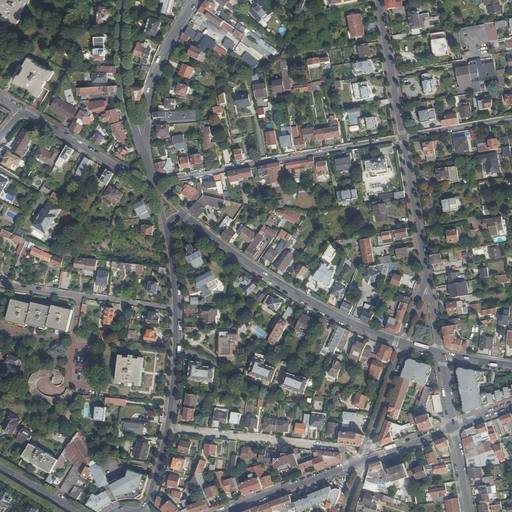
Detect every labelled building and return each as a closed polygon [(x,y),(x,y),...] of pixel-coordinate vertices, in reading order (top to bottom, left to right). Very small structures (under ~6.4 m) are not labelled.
[(0,0),(0,11),(2,13),(9,0),(0,0)] [(9,0),(2,13),(4,14),(3,16),(7,18),(8,16),(15,20),(27,0),(9,0)] [(170,14),(173,0),(158,0),(160,1),(160,2),(164,3),(161,12),(170,14)] [(226,0),(229,2),(237,10),(243,3),(239,0),(226,0)] [(396,8),(395,0),(387,2),(388,10),(393,9),(396,8)] [(499,0),(484,0),(486,6),(489,6),(490,16),(501,14),(499,0)] [(207,1),(202,7),(215,16),(216,14),(212,11),(216,7),(207,1)] [(254,10),(253,9),(249,13),(259,24),(263,20),(262,19),(266,15),(267,16),(268,17),(273,13),(262,1),(258,5),(259,6),(254,10)] [(202,7),(199,11),(207,16),(206,17),(221,27),(224,22),(215,16),(202,7)] [(97,23),(103,23),(103,19),(104,19),(105,20),(107,19),(107,17),(105,16),(106,14),(108,14),(109,10),(107,10),(105,10),(105,8),(100,8),(100,13),(98,13),(97,23)] [(418,12),(409,14),(411,31),(412,31),(413,35),(419,34),(418,30),(425,29),(423,20),(429,19),(428,14),(422,15),(423,15),(418,16),(418,12)] [(349,18),(350,27),(363,25),(362,16),(359,16),(358,14),(355,15),(355,17),(349,18)] [(145,32),(157,36),(162,20),(150,16),(145,32)] [(507,26),(506,21),(485,25),(488,42),(489,42),(498,40),(499,40),(496,28),(507,26)] [(224,29),(227,31),(234,34),(243,40),(245,37),(242,35),(234,29),(227,24),(224,29)] [(238,24),(234,29),(242,35),(246,30),(238,24)] [(363,25),(350,27),(352,38),(358,37),(359,39),(363,38),(363,36),(365,36),(363,25)] [(488,42),(485,25),(477,26),(480,43),(484,43),(488,42)] [(480,43),(477,26),(475,26),(458,29),(461,47),(480,43)] [(287,31),(283,27),(278,31),(282,35),(287,31)] [(184,35),(190,38),(195,41),(198,34),(188,29),(184,35)] [(275,55),(278,50),(260,39),(263,34),(257,30),(254,34),(250,31),(247,37),(275,55)] [(444,42),(443,32),(430,34),(433,54),(448,52),(446,42),(444,42)] [(195,41),(197,41),(201,44),(205,38),(205,37),(199,33),(198,34),(195,41)] [(183,34),(180,39),(187,43),(190,38),(184,35),(183,34)] [(223,45),(230,51),(238,41),(231,35),(223,45)] [(94,43),(94,49),(104,48),(104,42),(104,37),(92,38),(93,43),(94,43)] [(245,37),(243,40),(268,58),(271,55),(245,37)] [(146,42),(147,39),(144,38),(144,43),(144,48),(141,56),(148,58),(151,49),(147,48),(148,43),(146,42)] [(201,44),(202,45),(225,58),(228,53),(218,46),(205,38),(201,44)] [(499,47),(498,40),(489,42),(490,49),(499,47)] [(194,47),(199,50),(202,45),(201,44),(197,41),(194,47)] [(134,54),(141,56),(144,48),(144,43),(138,42),(134,54)] [(369,45),(359,46),(361,60),(371,58),(369,45)] [(208,54),(199,50),(194,47),(193,47),(189,55),(198,60),(197,61),(198,61),(197,63),(202,65),(203,64),(204,64),(207,58),(206,58),(208,54)] [(104,48),(94,49),(94,51),(92,51),(90,52),(90,54),(92,55),(94,55),(94,60),(105,60),(104,55),(105,55),(105,48),(104,48)] [(247,52),(242,58),(254,69),(260,63),(247,52)] [(321,60),(322,68),(331,66),(329,59),(321,60)] [(37,75),(46,80),(51,72),(30,60),(25,68),(32,72),(23,86),(28,89),(37,75)] [(484,81),(497,79),(497,76),(496,71),(495,65),(490,66),(482,68),(481,60),(471,62),(469,65),(469,67),(457,69),(461,90),(473,88),(474,94),(482,92),(480,82),(484,81)] [(350,65),(351,69),(353,69),(354,71),(353,72),(354,75),(362,74),(362,73),(365,73),(365,74),(373,72),(373,67),(371,68),(371,66),(371,65),(370,61),(350,65)] [(285,62),(280,63),(283,81),(285,90),(285,91),(291,90),(285,62)] [(179,75),(191,79),(194,69),(183,65),(179,75)] [(340,77),(347,76),(345,66),(338,67),(340,77)] [(332,68),(335,83),(339,82),(341,82),(340,77),(338,67),(332,68)] [(32,72),(25,68),(16,82),(23,86),(32,72)] [(461,90),(457,69),(451,70),(455,92),(461,90)] [(107,72),(97,72),(93,73),(94,82),(108,82),(107,72)] [(430,76),(430,74),(423,75),(424,81),(423,82),(425,94),(433,93),(433,90),(436,89),(434,80),(433,80),(432,75),(430,76)] [(38,95),(46,80),(37,75),(28,89),(38,95)] [(285,90),(283,81),(271,83),(273,92),(285,90)] [(369,87),(368,82),(353,84),(356,101),(357,101),(363,100),(362,100),(370,98),(368,87),(369,87)] [(170,90),(169,95),(193,100),(193,97),(187,95),(190,87),(181,84),(180,87),(178,86),(177,88),(176,90),(178,91),(178,92),(170,90)] [(259,85),(254,86),(256,98),(267,96),(265,84),(259,85)] [(119,93),(117,85),(76,88),(77,95),(105,93),(104,92),(114,91),(114,94),(119,93)] [(319,86),(312,87),(307,88),(307,91),(315,90),(316,95),(319,94),(318,88),(319,88),(319,86)] [(141,99),(144,87),(133,87),(134,99),(141,99)] [(225,94),(222,95),(217,99),(218,107),(213,108),(215,115),(223,113),(222,105),(227,104),(225,94)] [(250,106),(248,95),(235,97),(237,108),(250,106)] [(491,96),(478,98),(473,99),(475,107),(480,106),(481,110),(489,109),(489,108),(493,107),(491,96)] [(71,117),(74,119),(75,117),(80,109),(84,103),(83,101),(81,100),(80,101),(78,105),(77,107),(76,109),(74,108),(56,98),(50,107),(66,117),(67,115),(71,117)] [(159,106),(158,113),(167,113),(168,109),(175,109),(176,100),(166,99),(165,106),(159,106)] [(83,101),(84,103),(87,107),(93,114),(100,112),(100,113),(106,111),(112,109),(110,103),(107,101),(104,102),(104,101),(89,102),(88,100),(83,101)] [(76,122),(80,124),(82,121),(84,121),(83,123),(89,124),(90,117),(89,117),(93,114),(87,107),(83,110),(83,109),(80,109),(75,117),(79,117),(77,121),(76,122)] [(456,112),(458,120),(461,119),(462,119),(465,118),(467,118),(471,117),(470,107),(456,110),(456,112)] [(118,120),(115,109),(112,109),(106,111),(107,114),(102,115),(103,116),(99,117),(101,121),(104,120),(104,122),(109,121),(110,123),(118,120)] [(431,120),(429,110),(420,112),(420,116),(421,118),(421,123),(427,122),(431,121),(431,120)] [(154,113),(153,119),(161,119),(161,122),(166,122),(166,120),(186,119),(186,118),(198,117),(198,115),(197,111),(167,113),(158,113),(154,113)] [(348,112),(340,114),(341,121),(349,119),(348,112)] [(349,113),(350,125),(358,125),(357,116),(360,116),(360,112),(349,113)] [(442,121),(443,127),(458,124),(458,120),(456,112),(453,113),(453,116),(445,117),(446,121),(442,121)] [(360,119),(363,131),(376,129),(375,124),(375,121),(374,117),(360,119)] [(74,119),(73,121),(74,122),(71,127),(79,132),(82,127),(81,126),(79,125),(80,124),(76,122),(77,121),(74,119)] [(202,141),(200,130),(199,121),(195,122),(198,135),(187,136),(187,143),(202,141)] [(124,130),(121,122),(112,125),(115,132),(113,133),(114,134),(115,133),(124,130)] [(332,128),(315,131),(316,140),(316,141),(341,136),(339,123),(331,124),(332,128)] [(93,124),(90,130),(94,133),(98,126),(93,124)] [(314,125),(302,127),(302,130),(305,142),(309,141),(309,144),(312,143),(312,141),(316,140),(315,131),(314,125)] [(169,126),(158,127),(159,136),(169,135),(169,126)] [(202,141),(204,149),(214,147),(214,143),(211,144),(209,136),(211,135),(210,128),(200,130),(202,141)] [(127,138),(124,130),(115,133),(118,142),(127,138)] [(305,142),(302,130),(300,130),(301,139),(295,140),(297,149),(306,147),(305,142)] [(25,131),(16,145),(18,147),(14,152),(23,157),(27,152),(25,151),(34,136),(25,131)] [(275,131),(266,132),(268,146),(277,145),(275,131)] [(92,140),(100,145),(104,138),(96,133),(92,140)] [(291,136),(291,135),(290,135),(280,137),(282,148),(293,146),(291,136)] [(174,144),(176,145),(187,143),(187,136),(184,137),(183,136),(175,137),(173,139),(174,144)] [(458,153),(469,151),(467,138),(456,141),(458,153)] [(479,148),(479,153),(499,149),(497,140),(491,141),(489,141),(489,143),(486,143),(486,147),(479,148)] [(428,162),(436,160),(435,150),(436,150),(436,147),(437,147),(436,142),(424,144),(425,148),(425,152),(426,156),(427,156),(428,162)] [(176,145),(177,152),(181,152),(180,148),(185,147),(185,148),(188,148),(187,143),(176,145)] [(45,152),(41,149),(35,159),(42,164),(44,162),(52,167),(60,153),(49,146),(47,149),(45,152)] [(116,154),(125,159),(128,155),(126,154),(128,150),(121,146),(116,154)] [(74,151),(68,147),(57,165),(61,168),(65,161),(67,162),(74,151)] [(236,158),(237,161),(243,160),(242,150),(235,151),(235,154),(236,158)] [(23,166),(25,162),(10,152),(6,159),(3,164),(10,169),(14,164),(18,167),(19,165),(21,166),(23,166)] [(500,153),(483,156),(484,163),(489,162),(491,174),(503,172),(500,153)] [(188,154),(189,159),(190,165),(193,165),(202,164),(201,155),(192,157),(192,154),(188,154)] [(338,171),(353,168),(351,157),(336,159),(338,171)] [(86,169),(90,161),(86,158),(78,171),(78,172),(77,174),(81,177),(84,172),(86,169)] [(183,169),(190,168),(190,165),(189,159),(185,160),(185,158),(182,158),(183,169)] [(310,160),(299,162),(300,167),(299,167),(300,173),(306,172),(305,166),(311,165),(311,166),(313,166),(315,173),(313,174),(315,183),(318,182),(314,158),(310,159),(310,160)] [(166,176),(173,175),(170,159),(167,160),(168,162),(162,174),(166,176)] [(379,160),(371,162),(372,172),(370,172),(371,178),(378,177),(378,175),(388,173),(386,159),(383,160),(383,159),(379,159),(379,160)] [(94,163),(91,160),(90,161),(86,169),(90,171),(94,163)] [(157,171),(162,174),(168,162),(163,163),(162,162),(155,164),(157,171)] [(296,181),(301,180),(300,173),(299,167),(300,167),(299,162),(286,164),(287,169),(295,168),(297,174),(295,176),(296,181)] [(321,177),(325,176),(324,172),(329,171),(327,162),(317,163),(319,173),(320,173),(321,177)] [(281,170),(280,163),(267,166),(269,176),(270,178),(274,178),(273,175),(274,175),(274,171),(281,170)] [(269,176),(267,166),(261,167),(261,170),(257,170),(258,173),(259,173),(260,174),(265,173),(265,176),(266,176),(269,176)] [(457,179),(459,178),(457,167),(437,170),(439,181),(440,185),(458,182),(457,179)] [(238,171),(240,179),(252,177),(251,168),(238,171)] [(114,174),(107,170),(101,182),(107,186),(114,174)] [(240,181),(240,179),(238,171),(229,172),(231,183),(235,182),(240,181)] [(218,182),(215,183),(207,184),(207,186),(203,186),(204,192),(208,191),(208,190),(219,188),(220,194),(223,193),(220,175),(217,176),(218,182)] [(0,196),(3,190),(4,191),(9,181),(0,176),(0,196)] [(204,196),(201,184),(197,185),(198,192),(194,189),(193,190),(189,186),(183,194),(196,204),(203,196),(204,196)] [(50,191),(44,187),(41,191),(47,195),(50,191)] [(123,194),(111,187),(104,197),(117,204),(123,194)] [(343,200),(357,198),(356,190),(352,191),(352,190),(341,192),(343,200)] [(55,193),(52,198),(59,202),(62,198),(55,193)] [(196,204),(190,211),(198,219),(203,213),(202,213),(205,209),(205,208),(208,205),(224,209),(226,201),(225,201),(204,196),(203,196),(196,204)] [(452,211),(450,199),(442,200),(444,213),(452,211)] [(276,210),(284,211),(282,201),(274,202),(275,207),(276,210)] [(56,216),(61,209),(49,202),(45,210),(44,209),(34,226),(47,234),(57,217),(56,216)] [(134,206),(138,214),(146,210),(143,202),(134,206)] [(381,202),(374,203),(376,211),(378,222),(389,220),(386,204),(381,205),(381,202)] [(146,210),(138,214),(140,218),(150,217),(146,210)] [(296,213),(285,211),(283,217),(296,223),(298,219),(295,217),(296,213)] [(220,227),(223,229),(226,231),(230,225),(234,220),(228,216),(220,227)] [(503,220),(503,217),(483,221),(484,225),(487,224),(488,228),(490,227),(492,235),(493,236),(498,235),(499,234),(499,231),(504,230),(505,229),(504,223),(502,222),(503,220)] [(283,228),(287,220),(282,218),(278,226),(283,228)] [(142,235),(153,236),(154,226),(143,225),(142,235)] [(226,231),(222,237),(230,243),(238,231),(230,225),(226,231)] [(267,233),(273,237),(276,232),(269,227),(268,228),(264,225),(261,230),(267,233)] [(252,243),(256,238),(257,236),(245,227),(239,236),(243,239),(244,238),(252,243)] [(15,235),(3,229),(0,234),(0,236),(3,237),(3,236),(21,244),(17,253),(21,255),(25,246),(28,240),(25,239),(15,235)] [(25,232),(19,229),(15,235),(25,239),(27,235),(24,233),(25,232)] [(408,235),(407,229),(396,231),(397,238),(394,238),(395,243),(404,242),(403,236),(408,235)] [(284,249),(292,236),(282,230),(279,234),(283,237),(284,236),(286,238),(286,239),(281,247),(284,249)] [(449,239),(450,243),(460,241),(458,230),(448,232),(449,235),(446,236),(447,239),(449,239)] [(469,231),(470,240),(477,239),(476,230),(469,231)] [(391,231),(383,233),(383,236),(380,237),(380,240),(392,238),(391,231)] [(270,243),(274,238),(273,237),(267,233),(265,236),(269,239),(268,242),(270,243)] [(252,244),(245,254),(254,260),(264,243),(261,241),(256,238),(252,243),(252,244)] [(365,263),(374,261),(371,239),(361,240),(365,263)] [(24,260),(29,248),(25,246),(21,255),(20,258),(24,260)] [(196,270),(205,265),(201,257),(203,257),(198,248),(194,250),(193,246),(187,249),(189,253),(186,254),(190,263),(192,262),(196,270)] [(32,255),(42,259),(46,249),(42,247),(40,250),(35,248),(32,255)] [(271,247),(265,256),(273,262),(279,253),(271,247)] [(74,258),(70,248),(65,257),(74,258)] [(398,258),(409,257),(407,248),(396,249),(398,258)] [(491,259),(503,257),(502,253),(499,254),(499,248),(490,249),(491,259)] [(63,268),(65,257),(63,256),(62,260),(49,254),(50,251),(46,249),(42,259),(63,268)] [(291,257),(292,255),(286,251),(279,261),(276,265),(279,267),(278,268),(278,270),(279,270),(280,270),(281,269),(284,271),(287,266),(292,258),(291,257)] [(463,260),(461,251),(449,253),(451,262),(463,260)] [(441,254),(431,256),(433,265),(443,263),(442,263),(446,262),(445,260),(442,260),(441,254)] [(391,263),(393,263),(392,256),(379,258),(380,265),(385,264),(391,263)] [(97,271),(98,260),(90,259),(90,261),(86,261),(86,262),(77,262),(76,268),(97,271)] [(139,265),(114,262),(113,269),(120,270),(120,269),(131,270),(138,270),(139,265)] [(330,270),(331,267),(325,264),(321,270),(322,270),(320,272),(319,271),(314,278),(320,281),(321,280),(324,282),(323,284),(324,284),(325,283),(331,286),(334,279),(333,278),(336,272),(330,270)] [(380,265),(370,267),(369,269),(381,273),(382,274),(385,266),(385,264),(380,265)] [(305,277),(309,279),(313,273),(309,270),(309,269),(302,265),(297,272),(304,277),(305,277)] [(484,278),(489,278),(487,268),(480,269),(481,273),(483,273),(484,278)] [(381,273),(369,269),(366,279),(377,283),(379,279),(380,275),(381,273)] [(97,285),(103,286),(103,285),(108,285),(110,273),(99,271),(97,285)] [(251,280),(254,277),(244,271),(238,276),(243,281),(246,285),(251,280)] [(216,277),(213,272),(198,279),(198,281),(197,282),(197,284),(197,285),(199,286),(198,288),(201,287),(204,292),(203,293),(204,294),(205,294),(206,296),(212,292),(211,290),(218,285),(214,278),(216,277)] [(450,284),(461,282),(460,278),(458,278),(458,277),(460,276),(460,272),(448,274),(450,284)] [(393,283),(400,286),(403,277),(396,274),(393,283)] [(248,295),(257,286),(251,280),(246,285),(243,281),(242,282),(246,287),(243,290),(248,295)] [(159,283),(150,282),(148,293),(157,294),(159,283)] [(452,298),(469,295),(466,282),(461,282),(450,284),(452,298)] [(336,284),(332,294),(338,297),(337,299),(342,301),(347,288),(336,284)] [(381,294),(386,296),(389,286),(384,284),(384,286),(381,294)] [(349,300),(352,290),(350,289),(341,310),(350,315),(354,306),(353,306),(354,303),(349,300)] [(254,299),(258,302),(264,295),(260,292),(254,299)] [(264,303),(277,310),(281,303),(269,295),(264,303)] [(409,304),(411,298),(401,295),(399,301),(400,301),(401,302),(409,304)] [(392,305),(394,305),(396,300),(386,296),(384,302),(392,305)] [(400,331),(409,304),(401,302),(397,313),(399,314),(398,319),(396,318),(395,318),(396,314),(400,301),(399,301),(396,300),(394,305),(392,311),(390,310),(388,309),(387,314),(388,314),(387,318),(390,319),(387,330),(395,333),(400,331)] [(8,319),(28,324),(29,322),(33,307),(12,302),(8,319)] [(458,302),(448,303),(450,313),(460,312),(459,308),(458,302)] [(483,310),(487,309),(486,303),(476,305),(477,311),(483,310)] [(295,306),(291,304),(283,317),(288,320),(295,306)] [(29,322),(48,327),(49,325),(53,310),(33,305),(33,307),(29,322)] [(510,311),(511,305),(506,306),(505,315),(499,315),(499,320),(500,320),(499,324),(509,325),(510,311)] [(106,323),(111,324),(111,321),(113,321),(113,320),(114,320),(115,309),(108,308),(107,307),(104,306),(103,307),(102,312),(103,313),(107,314),(106,323)] [(463,307),(459,308),(460,312),(450,313),(451,316),(464,314),(463,307)] [(49,325),(68,330),(73,313),(53,308),(53,310),(49,325)] [(203,323),(215,323),(216,316),(217,315),(217,309),(213,309),(213,308),(202,308),(202,314),(203,314),(203,323)] [(362,320),(371,324),(374,315),(365,311),(362,320)] [(147,322),(159,323),(160,318),(157,318),(157,313),(151,312),(150,315),(148,315),(147,322)] [(310,336),(317,324),(313,321),(313,320),(308,317),(307,318),(303,316),(296,328),(310,336)] [(273,334),(268,342),(274,346),(276,346),(277,342),(276,341),(287,323),(281,319),(280,322),(276,329),(273,334)] [(469,331),(468,323),(467,324),(462,324),(461,325),(462,329),(462,332),(469,331)] [(337,347),(338,345),(345,329),(338,325),(335,331),(333,334),(329,344),(328,344),(326,348),(334,352),(337,347)] [(451,349),(466,351),(467,343),(463,342),(463,340),(460,340),(458,338),(457,338),(456,330),(458,330),(457,325),(450,326),(444,327),(447,346),(451,349)] [(338,345),(337,347),(343,350),(348,341),(347,340),(351,332),(345,329),(338,345)] [(146,340),(158,341),(159,336),(156,336),(156,331),(149,330),(149,332),(147,332),(146,340)] [(229,334),(229,332),(221,332),(220,355),(233,355),(233,349),(238,349),(238,340),(239,340),(239,334),(229,334)] [(481,348),(492,349),(494,338),(486,337),(485,339),(482,339),(481,348)] [(366,346),(366,345),(363,344),(361,343),(357,341),(351,356),(361,360),(362,356),(366,346)] [(389,361),(390,361),(393,350),(392,348),(384,345),(381,353),(380,353),(379,355),(378,355),(376,360),(388,364),(389,361)] [(369,358),(371,352),(372,349),(366,346),(362,356),(369,358)] [(267,380),(272,382),(275,375),(278,368),(264,363),(267,356),(257,352),(253,360),(252,364),(249,373),(259,377),(267,380)] [(22,359),(9,354),(6,362),(14,366),(13,368),(17,370),(22,359)] [(130,358),(124,357),(123,357),(122,360),(121,360),(119,378),(120,379),(120,382),(121,382),(127,383),(127,386),(130,386),(131,383),(135,384),(135,385),(137,385),(137,384),(138,384),(139,381),(140,381),(142,363),(141,362),(141,359),(140,359),(135,358),(135,355),(130,355),(130,358)] [(311,359),(304,356),(301,361),(308,365),(311,359)] [(342,363),(335,360),(332,368),(329,375),(338,378),(339,375),(344,364),(341,363),(342,363)] [(379,378),(384,363),(375,360),(370,375),(379,378)] [(199,364),(191,363),(190,365),(190,370),(189,378),(199,379),(208,381),(213,381),(214,368),(201,366),(201,364),(199,364)] [(418,383),(420,383),(421,379),(424,370),(420,368),(420,371),(417,370),(413,381),(418,383)] [(485,382),(484,372),(458,368),(456,370),(463,409),(466,410),(511,394),(511,384),(511,386),(502,387),(503,389),(494,390),(495,393),(488,395),(487,393),(481,395),(479,383),(485,382)] [(74,391),(67,390),(66,392),(63,395),(60,396),(57,397),(54,397),(50,397),(47,396),(44,395),(40,392),(38,390),(37,388),(37,386),(37,384),(38,381),(39,379),(41,378),(44,377),(46,377),(49,376),(51,377),(54,377),(53,381),(53,383),(53,385),(54,386),(56,387),(58,387),(60,386),(63,384),(64,382),(64,380),(64,378),(64,376),(62,374),(61,372),(58,370),(56,370),(49,369),(43,369),(40,370),(37,371),(35,373),(33,374),(31,377),(30,380),(29,382),(29,387),(30,391),(31,393),(33,395),(36,399),(39,401),(42,402),(46,404),(52,405),(58,405),(62,404),(66,402),(69,400),(72,397),(73,394),(74,391)] [(281,385),(286,387),(294,390),(304,394),(310,379),(308,378),(304,377),(302,376),(302,377),(287,371),(281,385)] [(401,376),(391,406),(401,410),(405,397),(406,397),(412,381),(409,380),(401,376)] [(422,396),(426,385),(420,383),(418,383),(416,388),(421,390),(419,395),(422,396)] [(427,403),(432,388),(428,386),(426,385),(422,396),(420,401),(423,402),(427,403)] [(364,407),(368,396),(358,393),(355,404),(364,407)] [(186,404),(197,405),(198,395),(188,394),(186,404)] [(443,412),(440,395),(434,396),(437,413),(443,412)] [(96,406),(95,419),(105,421),(106,407),(96,406)] [(391,406),(389,411),(393,412),(391,416),(398,418),(401,410),(391,406)] [(194,408),(185,407),(184,417),(188,417),(188,419),(193,420),(194,408)] [(357,417),(357,413),(345,411),(344,413),(343,420),(343,422),(343,426),(350,427),(351,419),(349,418),(349,417),(357,417)] [(227,423),(228,413),(215,412),(215,420),(224,421),(224,423),(227,423)] [(240,423),(241,414),(232,412),(231,422),(240,423)] [(409,415),(412,422),(412,423),(418,421),(417,418),(416,415),(416,414),(410,413),(409,415)] [(10,431),(13,433),(21,420),(12,414),(9,420),(10,421),(5,429),(9,432),(10,431)] [(327,416),(312,414),(311,425),(319,426),(319,428),(325,429),(327,416)] [(420,426),(422,430),(442,423),(443,421),(436,418),(434,419),(433,417),(430,417),(429,414),(417,418),(418,421),(419,422),(420,426)] [(511,416),(511,414),(501,418),(503,424),(505,424),(507,430),(511,429),(511,416)] [(265,428),(276,430),(276,429),(278,419),(266,417),(265,428)] [(257,427),(258,419),(247,418),(246,426),(257,427)] [(289,421),(278,419),(276,429),(288,431),(289,421)] [(408,427),(408,424),(403,425),(386,419),(379,442),(382,445),(394,441),(391,430),(392,427),(404,428),(408,427)] [(338,431),(339,423),(330,422),(329,432),(338,433),(338,431)] [(144,425),(125,423),(123,435),(132,435),(133,434),(143,435),(144,425)] [(296,431),(307,433),(307,424),(297,423),(296,431)] [(485,423),(477,426),(480,434),(488,431),(486,426),(485,423)] [(480,434),(477,426),(465,431),(462,435),(469,438),(480,434)] [(17,439),(26,445),(33,434),(24,428),(17,439)] [(72,439),(67,448),(71,451),(67,458),(72,460),(76,465),(85,471),(93,458),(77,430),(72,439)] [(488,432),(492,442),(497,440),(495,433),(494,434),(492,430),(488,432)] [(359,445),(363,443),(365,436),(358,433),(357,433),(342,431),(340,443),(359,445)] [(469,438),(462,435),(466,460),(481,454),(495,449),(494,446),(492,442),(488,432),(488,431),(480,434),(469,438)] [(445,438),(436,442),(439,450),(449,447),(448,441),(445,438)] [(179,451),(189,453),(192,443),(182,440),(179,451)] [(139,441),(135,457),(148,459),(151,445),(146,444),(146,443),(139,441)] [(49,471),(52,473),(54,469),(59,460),(31,444),(24,457),(26,458),(49,471)] [(206,452),(217,453),(218,445),(207,444),(206,452)] [(498,456),(498,457),(504,455),(500,444),(499,444),(494,446),(495,449),(498,456)] [(242,457),(256,459),(257,448),(248,447),(248,449),(243,448),(242,457)] [(71,451),(67,448),(59,460),(54,469),(59,472),(67,458),(71,451)] [(266,463),(275,464),(276,459),(276,453),(276,452),(268,451),(268,449),(262,448),(260,459),(266,460),(266,463)] [(315,463),(317,469),(342,459),(341,453),(314,449),(317,458),(314,460),(315,463)] [(275,464),(278,471),(283,469),(284,470),(289,468),(290,469),(295,467),(294,466),(300,464),(298,459),(296,454),(296,452),(293,453),(282,452),(282,453),(281,457),(276,459),(275,464)] [(426,456),(429,465),(434,464),(438,464),(434,453),(426,456)] [(481,454),(466,460),(468,469),(480,467),(483,466),(482,459),(481,454)] [(106,505),(113,502),(119,500),(110,483),(105,475),(95,455),(93,458),(85,471),(83,475),(87,478),(93,473),(101,487),(103,486),(105,491),(97,496),(94,494),(87,504),(99,511),(102,509),(106,505)] [(300,464),(302,468),(315,463),(314,460),(314,459),(311,460),(309,455),(302,457),(298,459),(300,464)] [(483,466),(500,463),(498,457),(498,456),(482,459),(483,466)] [(175,458),(172,470),(179,472),(180,469),(183,469),(186,459),(180,457),(180,459),(175,458)] [(49,471),(26,458),(25,459),(48,473),(49,471)] [(202,459),(197,474),(203,473),(207,461),(202,459)] [(215,471),(216,471),(221,470),(228,470),(228,467),(228,464),(216,462),(215,464),(215,471)] [(388,482),(381,462),(371,465),(366,481),(372,483),(374,478),(379,480),(380,476),(377,474),(378,472),(374,471),(376,470),(377,470),(379,470),(384,483),(388,482)] [(446,466),(445,463),(441,463),(438,464),(434,464),(435,468),(436,474),(445,473),(445,471),(447,470),(446,466)] [(404,464),(388,470),(392,483),(408,477),(404,464)] [(81,479),(83,475),(85,471),(76,465),(61,489),(71,495),(77,486),(81,479)] [(259,476),(264,488),(274,484),(270,474),(268,475),(265,476),(265,474),(261,465),(256,466),(256,469),(259,476)] [(425,470),(423,466),(413,470),(416,479),(427,475),(425,470)] [(468,469),(470,478),(481,476),(480,467),(468,469)] [(216,471),(223,491),(228,490),(225,481),(221,470),(216,471)] [(240,483),(245,495),(264,488),(259,476),(255,478),(253,471),(249,473),(251,479),(240,483)] [(142,498),(148,479),(140,476),(140,477),(137,476),(137,475),(130,473),(128,478),(120,483),(119,481),(115,483),(114,481),(110,483),(119,500),(122,500),(127,499),(133,499),(138,499),(142,498)] [(47,481),(51,483),(55,483),(57,484),(59,484),(61,481),(60,478),(52,474),(47,481)] [(168,484),(177,487),(178,486),(180,476),(171,474),(168,484)] [(195,476),(191,481),(193,486),(200,483),(197,474),(195,476)] [(408,477),(413,489),(416,488),(412,476),(408,477)] [(482,479),(483,485),(491,484),(494,483),(492,477),(482,479)] [(225,481),(228,490),(229,491),(232,490),(232,491),(237,489),(235,484),(236,484),(235,481),(234,482),(233,479),(225,481)] [(377,482),(378,493),(386,496),(384,485),(377,482)] [(447,501),(448,501),(445,484),(431,486),(434,503),(447,501)] [(205,495),(206,498),(219,493),(216,485),(203,490),(205,495)] [(78,499),(82,491),(83,490),(77,486),(71,495),(78,499)] [(483,495),(493,493),(492,486),(479,488),(480,493),(483,492),(483,495)] [(331,491),(330,487),(294,500),(297,507),(298,511),(306,511),(307,511),(313,509),(312,507),(323,504),(324,500),(328,501),(331,491)] [(332,506),(335,507),(339,494),(338,491),(336,490),(333,491),(332,492),(328,502),(326,508),(331,509),(332,506)] [(0,505),(5,509),(7,504),(6,503),(6,502),(8,501),(9,499),(8,497),(5,496),(6,494),(1,491),(0,493),(0,505)] [(160,491),(159,494),(168,500),(170,498),(160,491)] [(375,492),(374,496),(377,497),(376,498),(392,503),(394,499),(386,496),(378,493),(375,492)] [(359,502),(358,505),(365,507),(372,510),(378,511),(380,511),(381,509),(371,506),(373,499),(375,500),(376,498),(377,497),(374,496),(366,493),(362,503),(359,502)] [(483,495),(477,496),(478,499),(483,498),(484,500),(480,500),(481,503),(481,505),(489,503),(489,501),(489,498),(494,497),(493,493),(483,495)] [(294,500),(292,494),(270,502),(273,511),(279,511),(282,510),(282,511),(285,511),(285,509),(288,508),(289,511),(295,511),(295,508),(297,507),(294,500)] [(190,511),(188,505),(186,499),(182,500),(185,509),(183,509),(182,511),(171,500),(167,504),(163,500),(164,499),(159,495),(156,504),(159,507),(163,510),(165,511),(190,511)] [(205,499),(188,505),(190,511),(197,511),(209,508),(206,498),(205,499)] [(460,511),(458,499),(448,501),(447,501),(448,511),(460,511)] [(491,506),(491,511),(495,511),(495,510),(502,509),(500,501),(493,503),(491,503),(491,504),(492,506),(491,506)] [(273,511),(270,502),(258,506),(260,511),(261,511),(264,511),(266,511),(269,511),(273,511)] [(479,505),(479,511),(488,511),(488,505),(491,504),(491,503),(489,503),(481,505),(479,505)]
